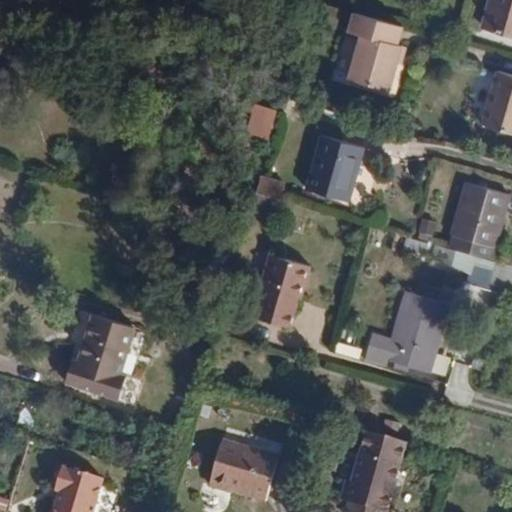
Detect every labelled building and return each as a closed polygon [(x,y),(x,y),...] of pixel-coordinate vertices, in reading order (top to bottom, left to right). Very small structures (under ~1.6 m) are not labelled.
[(511,0),(487,0),(480,27),(511,35),(511,0)] [(36,5),(33,16),(58,24),(62,13),(36,5)] [(400,24),(352,10),(346,30),(359,33),(347,76),(388,88),(400,43),(395,41),(400,24)] [(511,73),(495,69),(486,101),(511,107),(511,73)] [(511,107),(486,101),(481,121),(511,130),(511,107)] [(323,134),(308,187),(349,200),(364,145),(323,134)] [(456,233),(452,246),(490,257),(493,245),(495,245),(510,192),(470,182),(455,233),(456,233)] [(270,253),(251,314),(289,326),(299,296),(302,297),(311,265),(270,253)] [(502,294),(509,265),(473,256),(465,285),(502,294)] [(409,285),(387,358),(428,370),(449,296),(409,285)] [(92,312),(78,360),(117,373),(132,325),(92,312)] [(225,440),(212,484),(234,492),(234,494),(268,505),(281,456),(225,440)] [(358,485),(350,511),(385,511),(386,511),(388,511),(401,464),(364,453),(356,484),(358,485)] [(278,482),(289,485),(294,466),(284,463),(278,482)] [(58,489),(52,511),(92,511),(102,478),(61,465),(54,488),(58,489)]
